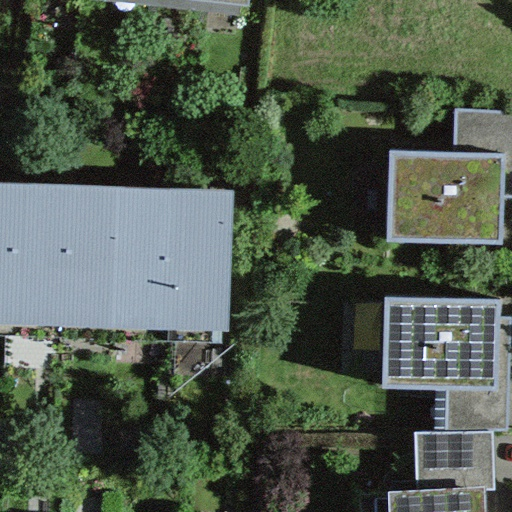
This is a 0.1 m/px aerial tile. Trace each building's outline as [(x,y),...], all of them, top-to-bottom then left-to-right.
[(454,149),(507,151),(511,151),(511,107),(455,106),(454,149)] [(454,149),(390,148),(388,238),(505,241),(507,151),(454,149)] [(0,315),(226,324),(231,200),(0,191),(0,315)] [(504,296),(387,294),(386,384),(447,386),(502,386),(504,296)] [(511,386),(502,386),(447,386),(447,428),(489,427),(511,428),(511,386)] [(489,427),(447,428),(424,428),(424,489),(479,488),(490,488),(489,427)] [(479,511),(479,488),(424,489),(404,490),(404,511),(479,511)]
